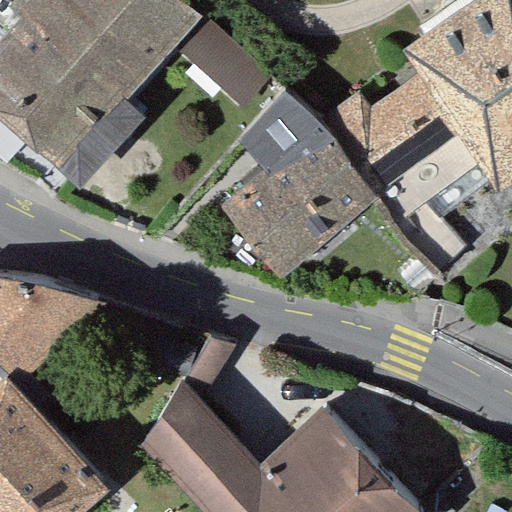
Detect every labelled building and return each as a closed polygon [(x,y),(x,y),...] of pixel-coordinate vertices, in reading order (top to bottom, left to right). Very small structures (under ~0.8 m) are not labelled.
[(24,0),(25,1),(0,26),(0,94),(64,151),(202,0),(24,0)] [(210,196),(280,278),(368,208),(386,193),(380,185),(458,129),(497,182),(511,171),(511,0),(466,0),(401,44),(419,71),(372,104),(358,87),(319,119),(280,83),(229,138),(249,164),(210,196)] [(206,1),(179,33),(251,94),(278,63),(206,1)] [(386,193),(368,208),(396,250),(432,282),(466,249),(443,222),(497,182),(458,129),(380,185),(386,193)] [(0,333),(22,355),(100,298),(0,268),(0,333)] [(231,348),(237,339),(214,331),(146,438),(215,511),(222,511),(233,503),(241,511),(434,511),(437,510),(424,496),(328,397),(265,454),(205,389),(231,348)] [(195,342),(163,332),(155,358),(187,368),(195,342)] [(62,511),(106,472),(10,367),(0,375),(0,511),(62,511)]
